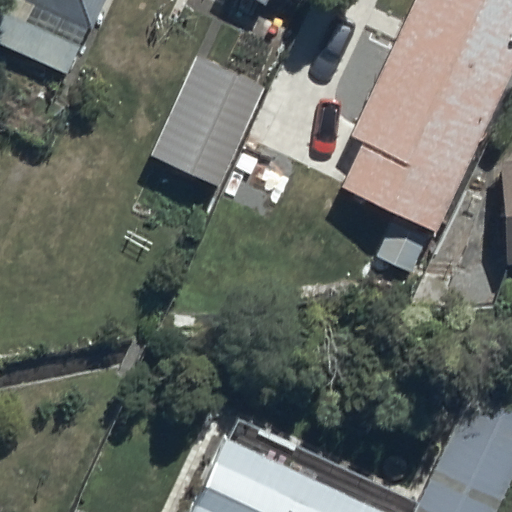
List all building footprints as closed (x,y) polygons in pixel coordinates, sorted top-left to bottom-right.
[(6,0),(0,0),(0,35),(64,66),(79,34),(6,0)] [(66,0),(94,12),(98,0),(66,0)] [(369,122),(347,168),(435,212),(511,56),(511,0),(407,0),(351,113),(369,122)] [(266,72),(197,40),(151,139),(220,171),(266,72)] [(511,144),(499,145),(502,242),(511,241),(511,144)] [(490,511),(511,466),(511,399),(471,381),(410,511),(490,511)] [(392,511),(404,486),(227,405),(177,511),(392,511)]
